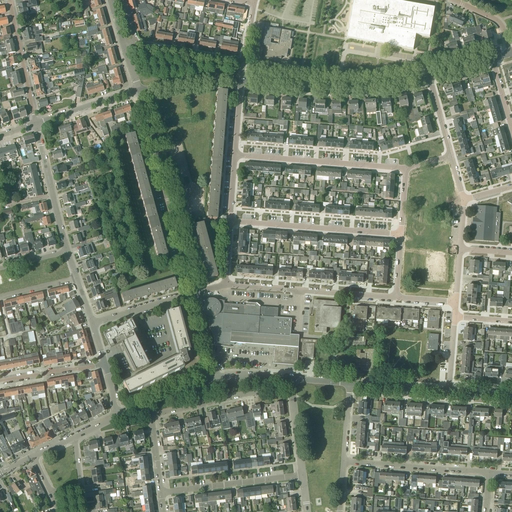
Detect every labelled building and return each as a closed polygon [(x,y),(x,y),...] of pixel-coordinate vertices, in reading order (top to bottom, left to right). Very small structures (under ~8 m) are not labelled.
[(17,5),(17,6),(18,8),(19,13),(19,15),(28,14),(27,9),(37,7),(35,0),(29,0),(25,1),(26,3),(17,5)] [(99,0),(92,0),(94,5),(90,6),(91,8),(101,6),(99,0)] [(194,10),(195,0),(187,0),(186,8),(188,9),(194,10)] [(196,0),(195,0),(194,10),(202,11),(204,1),(196,0)] [(430,37),(435,8),(393,1),(393,4),(378,1),(378,0),(353,0),(347,38),(371,42),(371,40),(391,43),(390,46),(413,50),(416,35),(430,37)] [(128,3),(130,11),(140,8),(140,5),(136,6),(134,1),(128,3)] [(82,13),(87,12),(87,11),(90,11),(88,7),(86,8),(84,2),(81,3),(82,13)] [(206,12),(209,12),(214,13),(215,10),(216,4),(208,2),(206,12)] [(215,10),(219,10),(218,15),(222,16),(224,5),(216,4),(215,10)] [(226,16),(234,17),(236,7),(228,6),(227,12),(226,12),(226,14),(226,16)] [(235,17),(235,16),(240,17),(240,18),(242,18),(244,9),(236,7),(234,17),(235,17)] [(97,14),(98,19),(104,17),(102,10),(92,12),(93,15),(97,14)] [(143,19),(143,16),(142,13),(132,16),(134,24),(140,23),(140,20),(143,19)] [(453,21),(452,22),(461,27),(465,20),(459,17),(460,17),(456,15),(454,17),(451,16),(449,19),(453,21)] [(104,17),(98,19),(100,24),(96,25),(97,28),(106,25),(104,17)] [(0,19),(0,28),(1,28),(0,26),(8,24),(7,18),(0,19)] [(84,19),(74,22),(76,27),(85,25),(84,19)] [(134,24),(137,32),(147,29),(144,21),(140,23),(134,24)] [(477,34),(478,37),(482,36),(484,43),(493,40),(490,31),(482,33),(480,26),(475,27),(477,34)] [(36,35),(39,35),(42,34),(42,30),(39,31),(38,27),(23,30),(24,35),(32,34),(31,31),(35,30),(36,35)] [(479,39),(478,37),(477,34),(475,27),(461,31),(461,34),(466,33),(468,38),(463,40),(462,37),(459,38),(461,44),(463,43),(465,48),(476,45),(474,40),(479,39)] [(3,37),(10,35),(9,28),(1,30),(3,37)] [(155,38),(163,40),(164,34),(159,33),(160,29),(157,28),(155,38)] [(281,56),(286,57),(290,39),(288,38),(289,31),(270,28),(270,30),(266,29),(263,45),(262,45),(266,46),(264,57),(272,58),(272,57),(281,59),(281,56)] [(104,39),(110,37),(108,29),(96,32),(98,40),(104,39)] [(43,41),(42,37),(39,37),(39,35),(36,35),(35,30),(31,31),(32,34),(24,35),(25,42),(34,40),(35,43),(43,41)] [(164,34),(163,40),(171,41),(173,31),(174,30),(171,30),(171,31),(170,34),(164,34)] [(88,33),(88,34),(88,39),(89,43),(92,42),(90,36),(96,35),(95,31),(88,33)] [(177,42),(185,43),(186,37),(181,36),(181,32),(179,32),(177,42)] [(187,33),(186,37),(185,43),(193,45),(195,35),(187,33)] [(220,50),(228,51),(230,41),(223,40),(224,36),(220,35),(220,37),(219,37),(218,45),(221,46),(220,50)] [(199,46),(206,47),(208,41),(208,39),(203,38),(203,36),(201,36),(199,46)] [(215,45),(218,45),(219,37),(214,36),(213,42),(208,41),(206,47),(215,49),(215,45)] [(110,37),(104,39),(105,44),(102,45),(102,47),(102,48),(112,45),(110,37)] [(0,48),(14,46),(13,40),(11,41),(10,38),(3,40),(4,45),(0,45),(0,48)] [(450,44),(449,44),(446,45),(447,46),(446,46),(448,53),(458,50),(456,43),(455,39),(454,40),(454,39),(449,41),(450,44)] [(230,41),(228,51),(236,53),(238,42),(230,41)] [(37,50),(36,44),(26,46),(27,53),(35,51),(36,55),(43,54),(42,49),(37,50)] [(14,46),(0,48),(0,52),(7,51),(7,54),(15,52),(14,46)] [(106,55),(107,59),(115,56),(113,49),(103,51),(103,52),(104,54),(104,55),(106,55)] [(396,51),(395,61),(414,64),(416,55),(396,51)] [(30,66),(47,62),(53,61),(52,58),(43,60),(42,55),(36,56),(36,58),(29,60),(30,66)] [(115,56),(107,59),(109,64),(107,65),(108,67),(117,64),(115,56)] [(11,67),(11,66),(18,64),(16,57),(5,60),(6,67),(0,68),(0,72),(5,71),(11,69),(11,67)] [(47,65),(47,62),(30,66),(32,72),(39,70),(39,68),(47,66),(47,65)] [(119,68),(113,70),(114,74),(110,75),(111,79),(114,78),(121,76),(119,68)] [(7,78),(12,77),(14,86),(22,85),(19,72),(12,73),(11,69),(5,71),(7,78)] [(482,85),(486,84),(487,87),(491,86),(488,75),(480,77),(480,79),(480,78),(482,85)] [(114,78),(116,83),(112,84),(113,87),(112,87),(113,90),(120,88),(119,85),(123,84),(121,76),(114,78)] [(52,77),(51,77),(33,80),(35,86),(42,84),(42,81),(48,80),(49,80),(48,77),(52,77)] [(482,85),(480,78),(480,79),(472,81),(471,81),(474,88),(474,91),(483,89),(482,85)] [(93,84),(96,93),(104,90),(101,81),(98,82),(93,84)] [(35,86),(36,92),(53,88),(50,89),(49,86),(49,83),(42,84),(35,86)] [(85,86),(88,95),(96,93),(93,84),(88,86),(88,85),(85,86)] [(460,84),(458,85),(457,84),(452,85),(454,94),(463,91),(460,84)] [(454,94),(452,85),(444,88),(444,87),(443,87),(445,95),(446,95),(446,97),(454,94)] [(50,92),(54,91),(53,88),(36,92),(37,97),(45,96),(50,94),(50,92)] [(23,90),(16,92),(15,89),(9,90),(10,93),(7,94),(7,95),(8,98),(9,99),(11,98),(24,95),(23,90)] [(225,110),(226,104),(226,100),(227,92),(217,91),(216,109),(225,110)] [(413,95),(416,103),(417,107),(425,105),(422,93),(413,95)] [(250,96),(250,98),(250,103),(257,104),(258,96),(250,96)] [(399,98),(400,104),(400,107),(405,106),(406,109),(409,108),(407,96),(399,98)] [(39,108),(44,107),(48,106),(47,104),(50,103),(50,104),(56,102),(55,97),(38,101),(39,108)] [(274,106),(274,101),(274,98),(266,97),(266,105),(274,106)] [(282,110),(286,110),(286,106),(290,106),(291,99),(290,99),(290,98),(287,97),(287,99),(283,98),(282,110)] [(380,111),(380,112),(382,125),(382,127),(386,126),(386,124),(385,115),(384,113),(387,112),(386,107),(391,107),(390,99),(382,100),(383,108),(384,110),(380,111)] [(485,105),(485,108),(496,104),(495,99),(486,101),(487,104),(485,105)] [(299,100),(298,111),(302,112),(302,110),(308,111),(309,105),(306,105),(307,100),(299,100)] [(376,112),(376,108),(375,100),(366,101),(366,108),(367,113),(376,113),(376,112)] [(315,113),(320,113),(320,109),(324,110),(325,102),(316,101),(315,113)] [(363,112),(362,106),(362,102),(358,102),(358,101),(349,102),(349,110),(350,110),(350,115),(353,115),(353,110),(358,110),(358,111),(362,111),(363,112)] [(332,110),(333,114),(342,114),(342,110),(341,109),(341,102),(332,102),(332,110)] [(450,106),(451,109),(449,109),(451,116),(460,114),(458,108),(459,107),(458,104),(450,106)] [(129,105),(121,108),(123,114),(128,112),(129,116),(132,115),(131,111),(129,105)] [(17,110),(20,118),(27,116),(24,108),(24,107),(17,110)] [(123,114),(121,108),(113,110),(116,120),(124,117),(123,114)] [(413,110),(415,118),(416,118),(423,116),(422,113),(419,113),(417,108),(413,110)] [(6,114),(4,110),(4,109),(4,110),(1,111),(3,115),(0,115),(3,124),(9,122),(6,113),(6,114)] [(224,128),(225,110),(216,109),(214,128),(224,128)] [(20,118),(17,110),(11,112),(14,120),(20,118)] [(104,120),(109,118),(110,122),(113,121),(110,112),(102,114),(104,120)] [(97,126),(100,125),(100,127),(99,127),(101,131),(102,131),(104,137),(109,135),(106,125),(104,120),(102,114),(94,117),(97,126)] [(316,115),(311,114),(310,123),(320,123),(320,120),(316,119),(316,115)] [(420,120),(423,128),(431,126),(429,118),(420,120)] [(84,132),(83,129),(87,128),(84,122),(83,122),(83,120),(76,122),(77,125),(73,126),(76,135),(84,132)] [(453,122),(455,128),(462,126),(460,120),(453,122)] [(69,124),(63,126),(68,139),(71,138),(69,132),(72,132),(69,124)] [(318,125),(318,133),(322,134),(322,130),(326,130),(327,126),(318,125)] [(456,133),(466,131),(464,125),(462,126),(455,128),(456,133)] [(64,145),(70,143),(69,143),(68,141),(68,139),(63,126),(58,127),(60,135),(63,135),(65,140),(57,142),(56,142),(56,143),(56,144),(56,145),(57,145),(58,145),(58,147),(60,146),(64,145)] [(423,128),(417,129),(419,136),(424,135),(425,136),(433,134),(431,126),(423,128)] [(214,128),(213,146),(222,146),(224,128),(214,128)] [(466,131),(456,133),(458,139),(465,137),(463,131),(466,131)] [(125,137),(130,154),(139,152),(134,134),(125,137)] [(33,135),(28,137),(23,138),(29,161),(35,159),(30,144),(35,143),(33,135)] [(399,147),(397,138),(396,136),(391,138),(392,141),(394,148),(399,147)] [(399,138),(397,138),(399,147),(405,145),(403,138),(400,139),(399,138)] [(382,152),(388,150),(386,143),(385,139),(379,141),(380,144),(380,145),(382,152)] [(508,145),(506,139),(499,141),(495,142),(497,148),(498,148),(501,147),(508,145)] [(12,145),(9,146),(15,162),(16,162),(16,159),(16,158),(19,157),(14,143),(12,144),(12,145)] [(509,151),(508,145),(501,147),(498,148),(499,154),(509,151)] [(12,160),(13,163),(15,163),(15,162),(9,146),(6,147),(5,146),(4,147),(8,160),(9,162),(12,161),(12,160)] [(72,148),(77,156),(82,155),(79,146),(72,148)] [(221,164),(222,146),(213,146),(212,164),(221,164)] [(2,148),(0,149),(0,152),(4,163),(6,162),(6,161),(8,160),(4,147),(2,147),(2,148)] [(468,149),(461,151),(463,157),(470,155),(470,154),(474,153),(472,148),(468,149)] [(53,160),(62,158),(61,154),(65,153),(64,150),(52,153),(53,160)] [(139,152),(130,154),(135,172),(144,169),(139,152)] [(76,157),(75,157),(71,159),(72,166),(79,164),(79,163),(82,163),(80,158),(78,159),(77,157),(76,157)] [(54,175),(62,172),(63,172),(63,173),(66,172),(67,171),(66,168),(72,166),(71,162),(67,163),(67,164),(52,168),(54,175)] [(22,173),(36,169),(35,166),(37,166),(36,164),(22,167),(23,170),(21,170),(22,173)] [(210,182),(220,183),(221,164),(216,164),(212,164),(210,182)] [(501,166),(495,168),(498,178),(504,176),(502,169),(501,166)] [(492,180),(498,178),(495,168),(489,170),(492,180)] [(36,169),(22,173),(23,175),(24,175),(25,178),(39,174),(38,173),(37,173),(36,169)] [(144,169),(135,172),(139,189),(148,187),(144,169)] [(414,180),(414,181),(414,182),(417,193),(449,184),(445,169),(432,173),(433,177),(417,182),(416,180),(416,179),(415,179),(414,179),(414,180)] [(68,175),(69,181),(56,184),(58,190),(73,186),(71,180),(76,179),(75,178),(80,176),(78,172),(77,173),(68,175)] [(39,174),(25,178),(25,181),(24,181),(24,183),(39,180),(38,176),(39,176),(39,174)] [(480,183),(482,183),(480,177),(476,178),(469,180),(471,186),(475,185),(480,183)] [(39,180),(24,183),(25,186),(26,185),(27,188),(41,185),(41,183),(39,183),(39,180)] [(218,201),(220,183),(210,182),(209,200),(218,201)] [(78,192),(89,188),(91,187),(90,183),(74,189),(76,193),(73,194),(73,195),(79,193),(78,192)] [(334,191),(343,191),(343,183),(340,183),(340,189),(336,189),(337,186),(334,186),(334,191)] [(352,192),(352,188),(347,187),(347,183),(343,183),(343,191),(352,192)] [(27,194),(41,190),(40,187),(42,187),(41,185),(27,188),(28,191),(26,191),(27,194)] [(139,189),(144,207),(153,205),(148,187),(139,189)] [(29,199),(44,195),(43,193),(42,194),(41,190),(27,194),(27,196),(29,196),(29,199)] [(64,204),(70,203),(71,203),(71,202),(70,198),(74,197),(73,195),(73,194),(62,196),(64,204)] [(277,210),(278,199),(274,198),(270,198),(270,210),(277,210)] [(217,218),(218,201),(209,200),(207,218),(209,219),(211,220),(211,219),(217,219),(217,218)] [(75,204),(74,204),(75,208),(73,209),(73,208),(66,210),(68,217),(75,216),(75,215),(77,215),(76,211),(78,210),(77,208),(80,207),(86,205),(85,201),(75,204)] [(35,206),(37,213),(33,214),(34,217),(37,216),(43,215),(42,212),(47,211),(45,204),(35,206)] [(153,205),(144,207),(149,225),(158,222),(153,205)] [(498,242),(499,233),(501,213),(496,213),(497,208),(478,206),(477,218),(473,218),(473,227),(476,228),(475,241),(494,242),(498,242)] [(49,217),(42,219),(44,226),(51,225),(49,217)] [(82,228),(82,227),(81,224),(82,223),(82,220),(81,221),(81,220),(69,223),(71,231),(82,228)] [(158,222),(149,225),(153,242),(163,240),(158,222)] [(416,223),(413,236),(446,244),(449,231),(441,229),(441,227),(423,223),(422,223),(422,222),(421,223),(420,224),(420,225),(416,223)] [(194,226),(196,233),(196,236),(198,244),(208,241),(205,232),(204,226),(203,223),(194,226)] [(30,244),(28,233),(27,230),(26,229),(23,230),(24,238),(18,239),(19,243),(19,246),(21,253),(29,252),(27,245),(30,244)] [(79,233),(79,235),(73,237),(74,241),(73,241),(72,241),(74,244),(75,244),(75,245),(82,242),(81,238),(84,237),(83,232),(79,233)] [(49,247),(55,245),(54,237),(53,237),(52,233),(50,234),(51,238),(47,239),(49,247)] [(317,241),(318,235),(311,235),(311,242),(311,245),(317,246),(316,249),(320,250),(320,241),(317,241)] [(329,244),(330,236),(324,236),(323,241),(320,241),(320,250),(322,250),(323,250),(323,243),(329,244)] [(38,242),(34,242),(33,243),(35,250),(42,248),(40,237),(37,238),(38,242)] [(163,240),(153,242),(158,260),(160,259),(160,260),(162,260),(162,259),(167,257),(163,240)] [(208,241),(198,244),(203,261),(212,259),(208,241)] [(7,253),(7,257),(15,255),(13,247),(12,243),(9,243),(10,248),(5,249),(6,253),(7,253)] [(80,246),(81,249),(78,250),(79,252),(78,253),(80,258),(87,256),(90,254),(88,248),(88,247),(87,244),(80,246)] [(203,261),(205,269),(206,271),(208,279),(212,278),(213,278),(217,276),(212,259),(203,261)] [(90,273),(96,270),(97,270),(96,267),(94,267),(91,260),(82,264),(84,271),(89,270),(90,273)] [(489,274),(489,280),(488,282),(488,285),(497,286),(498,283),(492,283),(492,275),(493,275),(493,274),(494,274),(493,275),(498,275),(499,263),(493,263),(493,269),(490,269),(489,274)] [(303,275),(306,276),(307,268),(303,268),(303,271),(297,271),(297,278),(303,278),(303,275)] [(310,269),(307,268),(306,276),(309,276),(309,279),(315,279),(315,272),(316,268),(313,268),(313,272),(310,271),(310,269)] [(336,276),(337,271),(337,268),(333,268),(333,273),(327,273),(327,280),(333,281),(333,276),(336,276)] [(423,270),(422,284),(449,286),(450,272),(442,272),(442,269),(426,268),(424,268),(424,269),(423,269),(423,270)] [(89,284),(92,283),(94,282),(93,285),(93,286),(100,284),(101,283),(100,280),(97,281),(95,274),(92,275),(86,277),(89,284)] [(358,275),(357,283),(363,283),(363,280),(366,281),(367,275),(363,275),(358,275)] [(169,290),(176,288),(174,279),(156,284),(159,293),(169,290)] [(94,289),(91,290),(93,297),(103,294),(100,284),(93,286),(94,289)] [(159,293),(156,284),(139,289),(141,298),(159,293)] [(497,286),(488,285),(487,297),(490,298),(491,288),(498,288),(498,286),(497,286)] [(67,286),(60,288),(63,300),(65,299),(64,294),(68,292),(67,286)] [(63,300),(60,288),(54,289),(55,296),(58,295),(60,302),(63,300)] [(49,297),(50,300),(51,300),(56,299),(55,296),(54,289),(47,291),(49,297)] [(130,302),(141,298),(139,289),(121,295),(124,304),(130,302)] [(38,303),(43,302),(44,302),(43,299),(44,299),(42,292),(35,294),(38,303)] [(98,311),(102,310),(108,308),(106,301),(112,299),(114,298),(118,297),(117,293),(106,297),(101,298),(102,301),(95,303),(98,311)] [(38,303),(35,294),(29,295),(30,302),(31,304),(37,303),(38,303)] [(24,303),(22,297),(16,299),(19,309),(21,308),(21,306),(24,305),(24,303)] [(60,317),(66,314),(80,307),(75,298),(63,305),(64,307),(65,311),(64,311),(55,316),(49,319),(51,323),(60,318),(60,317)] [(9,300),(12,309),(12,310),(19,309),(16,299),(9,300)] [(13,314),(12,310),(12,309),(9,300),(3,302),(5,312),(6,312),(7,314),(9,315),(13,314)] [(212,335),(222,336),(234,337),(234,340),(248,342),(249,340),(252,337),(253,336),(253,335),(255,306),(256,306),(256,304),(246,303),(245,305),(222,303),(222,301),(212,300),(209,300),(207,301),(205,303),(204,304),(203,306),(203,308),(203,311),(205,313),(207,315),(212,335)] [(314,300),(314,305),(318,305),(318,308),(316,308),(315,327),(315,328),(315,332),(322,333),(323,330),(327,330),(327,327),(342,329),(342,328),(339,328),(340,309),(338,309),(339,302),(314,300)] [(356,307),(356,308),(356,311),(354,311),(353,315),(355,315),(355,319),(365,319),(367,319),(367,308),(375,309),(376,306),(362,305),(362,307),(360,307),(360,306),(359,307),(356,307)] [(264,307),(262,336),(275,337),(277,318),(278,308),(264,307)] [(376,319),(388,320),(389,309),(385,309),(385,307),(381,307),(381,309),(377,308),(376,319)] [(400,321),(400,319),(401,310),(397,310),(397,308),(393,308),(393,310),(389,309),(388,320),(400,321)] [(196,350),(188,352),(177,310),(167,313),(179,357),(123,384),(128,394),(183,367),(182,364),(183,364),(187,372),(200,365),(196,350)] [(72,322),(82,318),(81,316),(79,316),(78,314),(76,314),(75,311),(66,315),(68,320),(67,321),(66,323),(66,324),(72,322)] [(83,321),(82,318),(72,322),(74,325),(70,326),(71,329),(68,330),(69,333),(75,331),(82,329),(80,325),(82,324),(81,322),(83,321)] [(136,329),(132,321),(131,319),(103,333),(109,345),(118,340),(119,344),(118,344),(132,373),(140,369),(140,370),(149,366),(134,337),(138,335),(135,329),(136,329)] [(24,331),(23,327),(21,321),(15,323),(17,333),(22,332),(24,331)] [(17,333),(15,323),(8,324),(11,334),(17,333)] [(75,331),(69,333),(65,334),(66,338),(73,336),(72,335),(76,334),(78,340),(81,339),(87,337),(85,330),(79,333),(76,333),(75,331)] [(429,334),(428,345),(428,350),(437,351),(439,335),(429,334)] [(214,344),(221,344),(222,336),(212,335),(214,344)] [(222,336),(221,344),(234,345),(234,340),(234,337),(222,336)] [(366,337),(359,337),(357,336),(356,337),(351,336),(351,343),(352,343),(353,345),(354,346),(355,346),(365,347),(366,337)] [(89,343),(87,337),(81,339),(83,345),(89,343)] [(275,345),(275,346),(274,351),(276,352),(275,364),(296,365),(298,343),(295,342),(284,342),(284,346),(275,345)] [(80,350),(80,351),(81,353),(91,350),(89,343),(83,345),(84,349),(80,350)] [(304,352),(304,358),(313,359),(314,344),(302,343),(301,352),(304,352)] [(57,364),(64,362),(62,352),(61,349),(58,350),(59,353),(55,353),(55,354),(57,364)] [(363,368),(363,370),(372,371),(374,355),(378,355),(378,356),(379,356),(379,350),(365,349),(365,354),(360,354),(361,350),(355,350),(354,358),(360,358),(360,362),(357,362),(357,368),(363,368)] [(91,350),(81,353),(82,356),(86,355),(87,358),(93,356),(91,350)] [(62,352),(64,362),(70,361),(69,355),(65,355),(65,351),(62,352)] [(31,358),(32,365),(39,364),(37,353),(31,354),(32,358),(31,358)] [(51,353),(49,354),(50,365),(57,364),(55,354),(51,355),(51,353)] [(24,356),(26,366),(32,365),(31,358),(32,358),(31,354),(24,356)] [(18,358),(19,367),(26,366),(24,356),(18,357),(18,358)] [(11,359),(13,368),(19,367),(18,358),(11,359)] [(13,368),(11,359),(5,360),(6,369),(13,368)] [(502,371),(503,367),(503,361),(500,361),(500,366),(492,366),(492,378),(498,378),(498,371),(502,371)] [(473,368),(461,368),(461,374),(465,375),(465,376),(466,377),(481,378),(481,369),(476,369),(476,372),(473,372),(473,368)] [(86,382),(90,381),(99,378),(97,371),(91,373),(92,376),(86,377),(86,379),(85,379),(86,382)] [(66,377),(59,378),(61,388),(61,389),(65,388),(68,388),(66,377)] [(59,378),(53,379),(55,389),(61,388),(59,378)] [(53,379),(46,380),(48,390),(55,389),(53,379)] [(45,393),(44,390),(43,384),(36,385),(37,392),(38,395),(45,393)] [(94,386),(90,387),(92,393),(96,393),(102,391),(101,385),(94,386)] [(18,399),(19,401),(21,401),(20,398),(25,397),(24,394),(23,388),(17,389),(19,399),(18,399)] [(17,389),(10,390),(11,396),(14,396),(15,400),(18,399),(19,399),(17,389)] [(89,406),(90,405),(92,408),(88,409),(92,417),(93,417),(95,416),(97,415),(91,402),(90,400),(85,402),(87,405),(88,405),(89,406)] [(101,403),(98,405),(102,413),(102,412),(103,413),(104,412),(104,411),(107,410),(102,400),(100,401),(101,403)] [(93,401),(91,402),(97,415),(99,414),(100,414),(101,413),(102,413),(98,405),(95,406),(93,401)] [(359,403),(359,409),(366,409),(366,410),(371,410),(371,401),(366,401),(366,403),(359,402),(359,403)] [(387,411),(392,411),(392,403),(385,403),(385,402),(385,407),(382,407),(382,406),(382,411),(382,412),(387,412),(387,411)] [(54,403),(50,404),(51,407),(52,406),(54,414),(59,412),(59,411),(58,405),(54,406),(54,403)] [(58,405),(59,411),(66,409),(65,403),(58,405)] [(391,415),(399,415),(399,411),(400,403),(400,404),(393,403),(392,403),(392,411),(391,415)] [(406,413),(414,413),(415,404),(414,404),(414,405),(407,404),(408,404),(407,404),(406,413)] [(415,404),(414,413),(414,416),(421,417),(422,405),(415,405),(415,404)] [(264,419),(263,412),(262,406),(259,406),(259,405),(252,406),(253,418),(254,418),(254,421),(260,420),(264,420),(264,419)] [(436,415),(437,406),(437,407),(430,406),(429,406),(429,414),(436,415)] [(436,415),(443,415),(444,407),(437,407),(437,406),(436,415)] [(459,407),(454,407),(454,408),(452,408),(452,407),(451,407),(451,416),(451,417),(452,418),(458,419),(458,417),(459,407)] [(459,408),(459,407),(458,417),(465,417),(466,408),(466,409),(459,408)] [(82,412),(79,413),(83,421),(84,421),(85,421),(86,420),(88,419),(83,408),(81,409),(82,412)] [(241,408),(234,409),(236,417),(243,415),(241,408)] [(236,417),(234,409),(226,411),(227,414),(223,415),(222,414),(220,415),(221,420),(223,430),(230,428),(228,419),(236,417)] [(469,416),(469,424),(469,427),(473,428),(474,421),(476,421),(480,421),(480,417),(480,409),(473,409),(472,416),(469,416)] [(480,409),(480,417),(480,421),(482,421),(484,420),(484,417),(488,418),(488,410),(480,409)] [(501,426),(502,410),(495,410),(494,417),(497,417),(496,426),(501,426)] [(83,421),(79,413),(76,415),(75,412),(73,413),(74,416),(78,424),(80,423),(81,423),(82,422),(83,421)] [(218,415),(215,416),(214,412),(207,414),(208,418),(204,419),(206,430),(213,428),(213,426),(220,424),(218,415)] [(14,413),(0,416),(0,422),(2,422),(16,418),(14,413)] [(70,425),(68,419),(66,416),(61,418),(61,417),(59,418),(59,419),(59,420),(64,430),(66,429),(67,429),(68,429),(69,428),(68,426),(70,425)] [(74,416),(68,419),(70,425),(73,424),(73,426),(76,425),(78,424),(74,416)] [(203,436),(204,436),(206,435),(204,425),(201,426),(199,417),(191,419),(194,431),(194,432),(202,431),(203,436)] [(50,424),(48,419),(45,420),(49,428),(51,426),(55,435),(57,434),(59,433),(59,432),(56,424),(53,426),(52,423),(50,424)] [(194,431),(191,419),(184,421),(187,432),(194,431)] [(58,423),(56,424),(59,432),(60,432),(62,432),(62,431),(63,431),(62,430),(64,430),(59,420),(57,420),(58,423)] [(180,435),(180,431),(178,422),(170,424),(173,436),(180,435)] [(163,425),(164,430),(161,431),(163,439),(173,436),(170,424),(163,425)] [(47,442),(52,439),(48,432),(46,433),(43,427),(40,429),(47,442)] [(47,442),(40,429),(38,430),(41,436),(38,437),(41,444),(47,442)] [(18,431),(12,434),(15,440),(16,442),(16,443),(20,451),(27,448),(18,431)] [(141,442),(140,440),(144,439),(142,431),(133,433),(134,437),(131,438),(131,439),(134,438),(135,441),(136,443),(140,443),(139,442),(141,442)] [(36,438),(33,433),(33,432),(30,434),(36,446),(41,444),(38,437),(36,438)] [(15,440),(12,434),(5,437),(6,438),(7,440),(14,454),(20,451),(16,443),(16,442),(15,440)] [(36,446),(30,434),(28,434),(28,435),(30,440),(28,442),(31,449),(36,446)] [(129,445),(128,441),(126,434),(118,436),(120,443),(124,442),(124,446),(129,445)] [(7,443),(4,439),(2,435),(0,436),(0,440),(3,446),(0,447),(0,448),(2,452),(6,459),(12,456),(6,443),(7,443)] [(113,445),(111,438),(102,440),(104,447),(105,451),(108,451),(107,446),(113,445)] [(90,466),(97,465),(96,461),(95,452),(93,452),(93,450),(100,448),(100,444),(97,445),(96,441),(87,443),(88,446),(83,447),(85,463),(90,463),(90,466)] [(431,443),(430,453),(437,454),(437,451),(439,451),(440,444),(431,443)] [(186,448),(182,448),(183,455),(178,456),(177,452),(167,454),(168,460),(175,459),(179,458),(184,458),(186,457),(186,455),(187,455),(186,448)] [(288,451),(280,452),(281,455),(277,455),(278,462),(282,462),(282,458),(289,457),(288,457),(288,451)] [(139,458),(139,461),(133,462),(133,465),(135,465),(139,464),(147,463),(146,457),(145,457),(145,454),(135,456),(135,459),(139,458)] [(26,471),(28,475),(25,476),(32,493),(36,491),(39,496),(45,494),(35,475),(36,475),(32,468),(26,471)] [(91,470),(92,477),(101,476),(100,468),(91,470)] [(354,471),(353,478),(363,479),(363,472),(365,472),(366,469),(358,468),(358,469),(359,469),(358,472),(354,471)] [(148,475),(141,476),(141,479),(134,480),(135,484),(142,483),(142,482),(149,481),(148,475)] [(102,483),(101,476),(92,477),(93,484),(102,483)] [(363,479),(353,478),(353,485),(357,485),(357,487),(362,488),(363,479)] [(17,482),(14,484),(7,487),(12,495),(16,493),(16,494),(22,489),(21,487),(22,486),(21,484),(19,481),(18,482),(17,482)] [(279,485),(274,486),(275,496),(287,495),(287,491),(293,491),(292,484),(285,484),(285,485),(286,485),(286,488),(283,489),(283,488),(279,488),(279,485)] [(142,487),(143,491),(131,492),(131,494),(134,494),(151,492),(150,486),(142,487)] [(34,497),(30,488),(25,491),(28,496),(29,495),(31,498),(34,497)] [(243,498),(242,490),(236,491),(237,498),(240,498),(241,507),(244,507),(244,506),(243,502),(243,498)] [(6,495),(10,502),(13,510),(17,509),(14,501),(10,493),(6,495)] [(214,510),(212,494),(206,494),(208,507),(208,506),(211,506),(212,510),(214,510)] [(107,499),(106,495),(94,496),(95,503),(111,501),(110,499),(107,499)] [(194,496),(195,503),(196,508),(199,507),(200,511),(202,511),(200,495),(194,496)] [(285,506),(295,504),(294,501),(294,500),(294,498),(288,499),(287,495),(275,496),(276,500),(281,500),(282,506),(285,506)] [(374,508),(373,511),(382,511),(383,508),(377,508),(377,500),(383,500),(384,497),(374,497),(374,500),(374,508)] [(478,497),(472,497),(472,502),(468,502),(468,503),(467,503),(467,506),(471,506),(478,507),(478,497)] [(111,501),(95,503),(96,510),(108,508),(107,504),(111,504),(111,501)] [(433,511),(434,507),(434,501),(425,501),(425,503),(431,504),(430,511),(433,511)]
